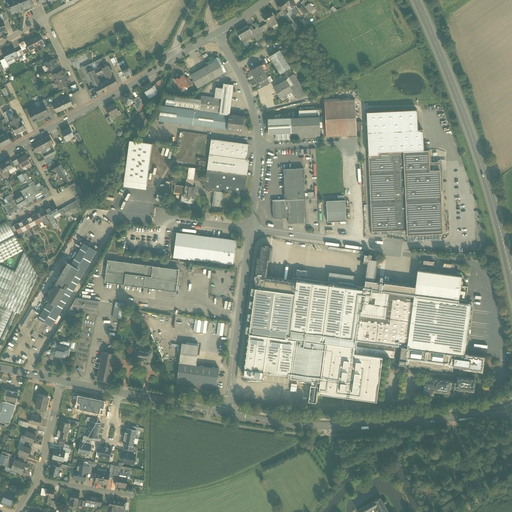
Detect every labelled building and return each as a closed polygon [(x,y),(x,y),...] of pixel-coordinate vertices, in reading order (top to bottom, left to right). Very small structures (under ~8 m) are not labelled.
[(28,0),(5,0),(9,10),(10,10),(12,14),(20,11),(20,12),(24,11),(23,10),(31,7),(28,0)] [(167,0),(152,0),(158,14),(171,8),(167,0)] [(287,7),(282,0),(276,5),(281,11),(282,12),(285,9),(287,7)] [(296,6),(291,0),(281,0),(282,0),(287,7),(288,7),(290,5),(292,9),(296,6)] [(312,8),(309,4),(306,7),(311,12),(314,8),(313,7),(312,8)] [(270,12),(262,16),(270,28),(277,23),(270,12)] [(277,23),(270,28),(272,32),(280,27),(277,23)] [(247,26),(236,32),(242,43),(245,41),(243,37),(251,32),(247,26)] [(257,28),(252,31),(256,37),(260,34),(257,28)] [(263,36),(262,37),(261,36),(257,39),(256,37),(252,31),(251,32),(253,36),(257,41),(263,38),(264,37),(264,36),(263,36)] [(245,41),(253,36),(251,32),(243,37),(245,41)] [(39,35),(30,40),(30,39),(25,42),(28,47),(29,47),(31,50),(34,49),(35,49),(37,51),(42,48),(40,45),(44,43),(39,35)] [(257,41),(256,42),(255,44),(257,48),(260,49),(267,45),(263,38),(257,41)] [(13,47),(7,50),(7,49),(2,52),(6,61),(18,56),(13,47)] [(290,68),(280,51),(269,57),(280,74),(290,68)] [(67,59),(70,65),(76,62),(73,56),(67,59)] [(217,58),(215,58),(211,60),(213,63),(208,65),(215,78),(219,75),(224,73),(226,72),(223,67),(221,69),(220,66),(222,65),(219,59),(218,58),(217,58)] [(54,59),(47,62),(48,64),(42,67),(45,72),(47,70),(47,71),(50,69),(57,66),(58,66),(54,59)] [(101,59),(94,62),(97,68),(100,67),(104,65),(101,59)] [(126,63),(119,66),(124,77),(131,73),(126,63)] [(94,70),(91,64),(81,68),(91,89),(90,89),(91,93),(94,98),(109,90),(105,82),(100,84),(97,77),(100,75),(97,69),(94,70)] [(110,66),(108,67),(108,65),(104,67),(104,65),(100,67),(103,73),(107,80),(105,82),(109,90),(118,85),(110,70),(111,70),(110,66)] [(208,65),(190,75),(197,88),(215,78),(208,65)] [(260,65),(251,70),(257,83),(258,82),(265,79),(267,78),(264,72),(261,66),(260,65)] [(55,74),(53,75),(55,78),(54,78),(56,82),(65,78),(62,71),(61,71),(55,74)] [(306,95),(294,74),(289,77),(293,85),(290,87),(293,91),(298,100),(306,95)] [(185,79),(183,75),(175,80),(180,88),(179,88),(180,90),(182,91),(186,88),(185,87),(188,85),(189,85),(185,79)] [(65,78),(56,82),(58,86),(59,86),(60,89),(62,88),(69,85),(65,78)] [(265,79),(258,82),(261,87),(267,84),(265,79)] [(286,80),(283,82),(282,80),(277,83),(278,85),(273,88),(279,97),(284,94),(285,95),(293,91),(290,87),(286,80)] [(150,83),(148,84),(147,84),(146,85),(146,86),(142,88),(147,95),(151,93),(151,92),(154,91),(154,90),(152,87),(152,86),(150,83)] [(233,85),(223,84),(222,88),(216,88),(214,98),(221,99),(219,114),(229,115),(233,85)] [(157,94),(155,92),(154,90),(154,91),(151,92),(151,93),(147,95),(149,99),(157,94)] [(129,92),(122,96),(123,98),(122,99),(125,104),(127,103),(134,100),(129,92)] [(199,110),(174,107),(175,97),(166,95),(165,106),(160,105),(158,121),(192,126),(192,125),(194,110),(199,111),(199,110)] [(214,98),(201,96),(200,100),(199,110),(199,111),(219,114),(221,99),(214,98)] [(200,100),(175,97),(174,107),(199,110),(200,100)] [(69,98),(66,99),(66,98),(60,101),(64,108),(67,107),(67,108),(73,105),(69,98)] [(45,106),(42,100),(39,102),(41,107),(37,109),(42,119),(50,115),(45,106)] [(355,100),(324,101),(326,137),(356,135),(355,100)] [(60,101),(55,103),(56,104),(53,105),(56,112),(56,113),(62,110),(61,109),(64,108),(60,101)] [(114,104),(106,108),(110,115),(110,116),(118,111),(114,104)] [(32,111),(30,106),(27,108),(29,114),(34,123),(42,119),(37,109),(32,111)] [(11,109),(3,113),(7,121),(9,121),(9,120),(15,117),(11,109)] [(199,111),(194,110),(192,125),(227,130),(229,115),(219,114),(199,111)] [(319,110),(299,111),(299,118),(289,118),(267,119),(268,134),(275,134),(320,132),(319,117),(319,110)] [(416,110),(366,112),(368,156),(378,155),(378,153),(423,151),(422,130),(417,130),(416,110)] [(118,111),(110,116),(110,115),(109,116),(112,122),(113,122),(112,119),(121,114),(120,111),(118,111)] [(229,115),(227,130),(242,132),(244,117),(229,115)] [(21,122),(18,116),(15,117),(9,120),(9,121),(12,126),(16,134),(25,129),(21,121),(21,122)] [(5,135),(1,138),(0,136),(0,147),(11,142),(4,126),(1,127),(5,135)] [(70,128),(62,133),(65,140),(73,136),(70,128)] [(49,135),(40,140),(44,148),(47,153),(51,150),(49,146),(53,143),(49,135)] [(248,144),(211,139),(207,170),(247,175),(247,170),(240,169),(241,159),(245,160),(247,155),(248,144)] [(40,140),(32,145),(36,152),(44,148),(40,140)] [(152,144),(129,141),(124,181),(147,184),(152,144)] [(378,155),(368,156),(372,232),(407,230),(407,235),(442,233),(440,180),(435,180),(435,170),(429,171),(429,150),(424,151),(423,151),(378,153),(378,155)] [(25,154),(17,159),(19,163),(22,168),(23,168),(31,163),(25,154)] [(10,159),(4,162),(9,170),(10,173),(11,173),(15,171),(13,168),(15,167),(12,162),(10,159)] [(4,162),(0,164),(0,168),(3,174),(9,170),(4,162)] [(59,166),(50,171),(49,172),(51,176),(53,175),(58,185),(67,180),(59,166)] [(283,169),(285,199),(272,200),(273,218),(288,218),(288,224),(306,223),(305,199),(304,168),(283,169)] [(247,175),(207,170),(204,190),(214,191),(224,192),(244,195),(247,175)] [(42,186),(36,189),(36,187),(37,187),(36,185),(35,185),(33,182),(28,184),(29,187),(36,198),(37,199),(47,193),(42,186)] [(74,183),(69,186),(72,192),(78,189),(74,183)] [(185,187),(175,185),(174,192),(182,193),(182,198),(184,198),(185,187)] [(29,187),(21,191),(28,204),(33,201),(33,200),(36,198),(29,187)] [(195,188),(185,187),(184,198),(183,202),(192,204),(193,194),(192,194),(192,192),(195,193),(195,188)] [(224,192),(214,191),(212,206),(222,207),(224,192)] [(19,208),(11,195),(5,198),(6,199),(6,198),(9,203),(4,206),(9,214),(15,210),(15,209),(18,208),(19,208)] [(345,200),(326,201),(327,222),(346,221),(345,200)] [(53,205),(43,210),(50,224),(51,225),(56,222),(54,218),(54,217),(52,215),(57,212),(53,205)] [(43,210),(34,215),(38,223),(42,221),(45,226),(50,224),(43,210)] [(34,215),(24,220),(29,228),(32,226),(35,232),(41,229),(38,223),(34,215)] [(24,220),(14,225),(19,234),(24,231),(27,236),(26,236),(27,238),(32,235),(29,228),(24,220)] [(8,223),(0,226),(0,242),(14,235),(8,223)] [(236,240),(176,233),(173,258),(233,265),(236,240)] [(0,303),(1,304),(15,272),(0,265),(0,262),(23,251),(14,235),(0,242),(0,303)] [(97,251),(83,243),(70,265),(78,270),(84,273),(97,251)] [(296,281),(267,277),(267,275),(266,275),(268,259),(270,259),(271,248),(270,246),(269,247),(266,244),(260,248),(259,258),(258,257),(257,258),(255,275),(255,276),(254,276),(254,279),(254,281),(255,283),(254,288),(294,294),(296,281)] [(15,272),(1,304),(18,311),(35,272),(24,252),(15,272)] [(368,255),(363,254),(362,262),(367,263),(377,264),(377,260),(371,259),(371,255),(371,254),(368,254),(368,255)] [(178,270),(107,260),(104,282),(175,292),(178,270)] [(68,263),(55,284),(46,300),(48,302),(56,307),(78,270),(70,265),(68,263)] [(377,264),(367,263),(365,280),(374,281),(377,264)] [(78,270),(56,307),(61,310),(84,273),(78,270)] [(462,276),(417,270),(415,286),(414,296),(458,302),(462,276)] [(1,304),(0,305),(12,311),(13,311),(16,313),(20,314),(37,276),(35,272),(18,311),(1,304)] [(334,284),(334,286),(325,285),(325,282),(321,282),(321,284),(318,284),(318,282),(314,281),(314,283),(311,283),(311,281),(308,280),(307,283),(304,282),(305,280),(301,279),(301,282),(300,282),(301,275),(297,275),(297,278),(297,281),(296,281),(294,294),(288,339),(295,340),(325,343),(355,347),(355,348),(356,348),(356,341),(360,315),(363,290),(358,289),(358,287),(355,286),(354,289),(351,288),(352,286),(348,285),(347,288),(345,287),(345,285),(341,284),(341,287),(338,287),(338,284),(334,284)] [(396,285),(384,283),(384,282),(383,282),(383,284),(382,282),(379,282),(378,283),(377,283),(378,281),(374,281),(365,280),(363,290),(414,296),(415,286),(409,286),(408,287),(397,285),(397,284),(396,284),(396,285)] [(254,288),(254,289),(251,288),(250,295),(253,295),(254,296),(253,301),(252,301),(249,301),(248,308),(251,308),(252,308),(251,314),(248,313),(247,320),(250,321),(250,326),(249,326),(249,327),(246,326),(245,333),(248,333),(248,334),(249,334),(248,339),(247,339),(247,340),(248,340),(247,346),(246,345),(246,346),(247,346),(246,352),(245,353),(246,353),(246,358),(245,358),(245,359),(245,365),(244,364),(244,365),(245,365),(244,369),(263,372),(263,374),(287,377),(290,378),(291,378),(291,377),(290,377),(295,340),(288,339),(294,294),(254,288)] [(414,296),(363,290),(360,315),(385,318),(410,322),(414,296)] [(458,302),(414,296),(410,322),(467,329),(471,304),(458,302)] [(99,302),(76,298),(69,309),(76,310),(97,314),(99,302)] [(56,307),(48,302),(41,314),(38,319),(46,324),(51,327),(61,310),(56,307)] [(123,305),(115,304),(112,317),(121,319),(123,305)] [(0,338),(12,311),(0,305),(0,338)] [(32,309),(21,327),(30,333),(32,329),(38,319),(41,314),(32,309)] [(16,313),(13,311),(1,340),(3,341),(16,313)] [(385,318),(360,315),(356,341),(381,344),(385,318)] [(410,322),(385,318),(381,344),(380,357),(380,358),(380,357),(399,359),(400,347),(460,355),(464,355),(467,329),(410,322)] [(46,324),(38,319),(32,329),(40,334),(46,324)] [(194,319),(193,331),(206,332),(207,320),(194,319)] [(217,322),(216,335),(222,336),(224,323),(217,322)] [(153,340),(162,359),(167,357),(158,338),(153,340)] [(77,341),(72,339),(71,341),(69,341),(69,342),(70,342),(69,346),(69,349),(75,350),(77,341)] [(61,342),(57,341),(57,344),(56,344),(56,343),(56,342),(55,341),(54,340),(53,340),(52,341),(51,341),(51,342),(50,342),(50,343),(50,344),(51,345),(52,346),(53,346),(51,354),(67,357),(69,349),(69,346),(70,342),(69,342),(63,341),(63,342),(61,341),(61,342)] [(325,343),(295,340),(290,377),(291,377),(291,378),(320,382),(325,343)] [(381,344),(356,341),(356,348),(355,348),(354,354),(380,357),(381,344)] [(198,345),(181,343),(179,363),(196,365),(198,345)] [(141,348),(137,347),(134,358),(149,361),(151,351),(141,349),(141,348)] [(460,355),(400,347),(399,359),(398,364),(399,364),(404,365),(405,365),(405,364),(408,364),(408,365),(408,366),(409,366),(414,366),(414,367),(414,366),(419,367),(420,367),(420,366),(425,366),(430,367),(430,368),(429,369),(430,369),(435,369),(436,369),(440,370),(441,370),(441,369),(441,368),(446,369),(447,369),(451,370),(452,370),(452,369),(452,367),(468,369),(480,370),(481,369),(482,359),(482,358),(464,355),(460,355)] [(114,354),(103,352),(98,379),(109,382),(114,354)] [(196,365),(179,363),(177,379),(201,382),(200,388),(216,390),(219,368),(196,365)] [(468,369),(458,367),(457,374),(458,375),(458,376),(457,377),(456,380),(455,381),(452,381),(452,382),(450,382),(449,388),(449,387),(451,388),(451,389),(453,389),(454,389),(454,388),(455,388),(455,389),(456,389),(457,390),(457,391),(457,392),(459,392),(460,392),(460,390),(473,392),(473,391),(475,380),(474,379),(465,377),(465,375),(466,376),(467,375),(467,372),(468,369)] [(263,372),(244,369),(243,376),(262,379),(263,379),(263,377),(263,374),(263,372)] [(449,380),(433,378),(432,379),(432,382),(425,381),(424,382),(423,393),(423,394),(432,395),(433,394),(433,391),(447,393),(448,392),(449,388),(450,382),(450,381),(449,380)] [(201,382),(177,379),(176,385),(200,388),(201,382)] [(14,392),(10,391),(6,390),(4,400),(16,402),(18,393),(14,392)] [(48,398),(39,396),(36,407),(45,410),(48,398)] [(6,400),(5,402),(0,401),(0,421),(8,425),(15,405),(16,402),(6,400)] [(37,415),(32,414),(31,415),(29,423),(39,426),(41,418),(37,417),(37,415)] [(98,439),(101,423),(88,420),(85,437),(91,438),(98,439)] [(69,423),(61,422),(59,430),(62,431),(60,438),(65,439),(67,432),(69,423)] [(39,426),(29,423),(27,428),(38,432),(39,426)] [(131,430),(126,429),(125,433),(124,436),(123,441),(123,443),(133,446),(134,438),(136,431),(131,430)] [(36,435),(26,431),(24,435),(26,436),(25,440),(33,443),(36,435)] [(82,444),(80,444),(78,453),(88,456),(91,446),(90,446),(82,444)] [(23,446),(22,449),(20,448),(18,453),(28,457),(31,449),(23,446)] [(111,449),(100,447),(98,457),(108,459),(111,449)] [(63,451),(55,449),(52,459),(63,462),(65,452),(63,451)] [(127,453),(124,453),(122,463),(133,465),(136,455),(135,455),(127,453)] [(7,465),(10,457),(1,454),(0,457),(0,463),(7,466),(7,465)] [(14,460),(12,467),(11,469),(12,468),(17,470),(22,472),(22,473),(25,464),(14,460)] [(60,467),(51,465),(48,474),(59,477),(60,472),(58,472),(60,467)] [(107,470),(97,469),(97,471),(95,483),(99,483),(100,483),(103,483),(103,484),(108,485),(109,477),(110,473),(109,473),(106,472),(107,470)] [(78,471),(74,470),(73,479),(85,481),(86,472),(82,472),(78,471)] [(126,474),(119,473),(118,477),(116,476),(115,486),(126,488),(128,474),(126,474)] [(54,490),(42,488),(41,495),(46,496),(45,502),(47,503),(48,503),(50,503),(51,498),(53,498),(54,496),(56,496),(56,492),(56,493),(54,493),(54,490)] [(15,494),(5,490),(1,502),(11,505),(15,494)] [(79,494),(72,493),(70,505),(77,507),(79,494)] [(103,498),(87,496),(86,501),(86,503),(94,504),(93,506),(97,507),(98,506),(101,507),(103,498)] [(388,511),(384,504),(385,504),(387,504),(387,502),(386,501),(385,500),(382,502),(380,498),(364,507),(357,511),(366,511),(376,506),(377,508),(378,511),(388,511)] [(114,511),(116,501),(110,500),(109,507),(108,511),(114,511)] [(124,502),(116,501),(114,511),(124,511),(124,510),(125,510),(126,504),(124,503),(124,502)]
